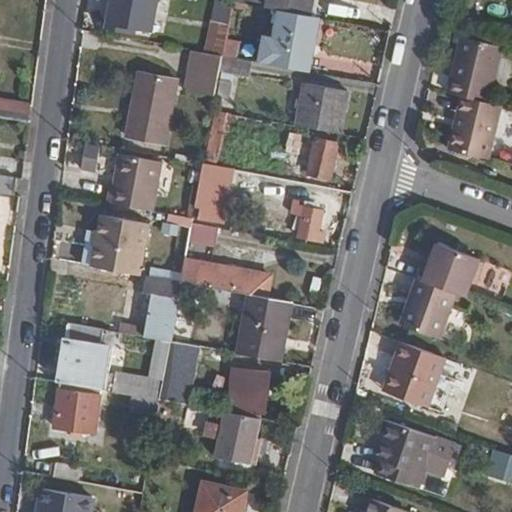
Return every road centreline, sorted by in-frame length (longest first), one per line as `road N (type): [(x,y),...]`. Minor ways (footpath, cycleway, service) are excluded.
road 1 (residential): [(67,0),(0,498)]
road 2 (unclassified): [(302,511),(384,161)]
road 3 (unclassified): [(384,161),(421,0)]
road 4 (unclassified): [(384,161),(511,208)]
